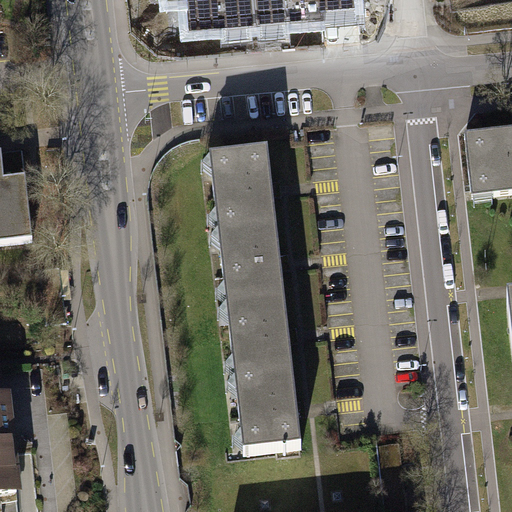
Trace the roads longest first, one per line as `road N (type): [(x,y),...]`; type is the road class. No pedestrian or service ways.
road 1 (residential): [(412,68),(461,511)]
road 2 (tertiary): [(98,95),(144,511)]
road 3 (residential): [(98,95),(412,68)]
